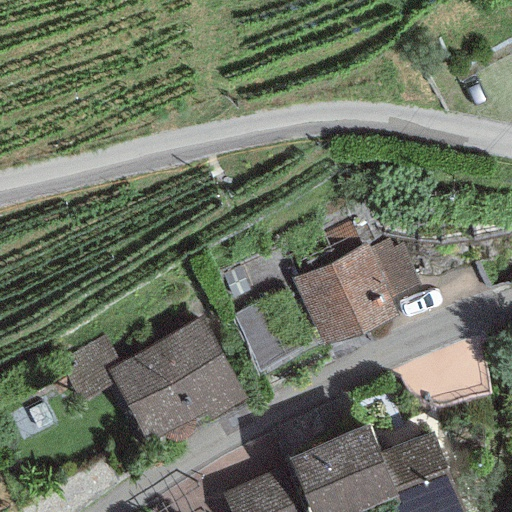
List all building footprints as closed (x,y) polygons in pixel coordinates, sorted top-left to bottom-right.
[(293,281),(324,348),(396,315),(389,299),(420,285),(402,246),(391,251),(388,244),(369,252),(366,247),(293,281)] [(212,419),(247,399),(202,319),(118,364),(107,371),(115,384),(144,438),(153,433),(156,438),(207,410),(212,419)] [(57,363),(80,404),(115,384),(107,371),(118,364),(103,337),(57,363)] [(289,465),(309,511),(363,511),(373,508),(400,496),(380,453),(368,424),(287,460),(289,465)] [(464,511),(432,434),(380,453),(400,496),(373,508),(375,511),(464,511)] [(222,493),(229,511),(309,511),(289,465),(222,493)]
